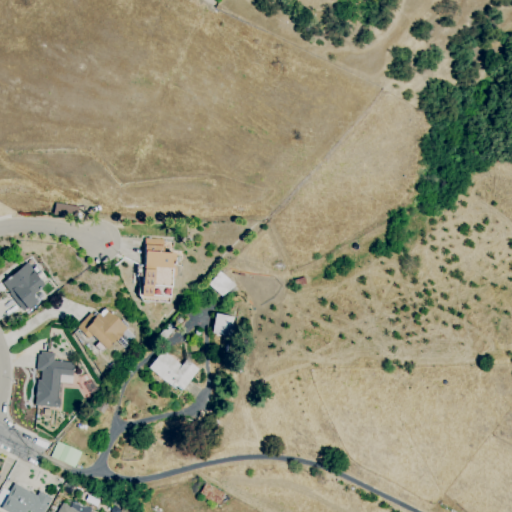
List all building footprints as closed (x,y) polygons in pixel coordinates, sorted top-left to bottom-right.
[(168,302),(171,254),(160,253),(161,240),(142,239),(139,300),(168,302)] [(0,283),(22,312),(35,302),(30,296),(43,286),(25,263),(0,283)] [(125,329),(109,311),(101,318),(94,311),(76,328),(87,339),(90,336),(104,350),(125,329)] [(228,337),(231,317),(213,314),(210,334),(228,337)] [(183,360),(180,365),(158,351),(145,370),(180,393),(196,368),(183,360)] [(72,363),(51,361),(52,354),(36,353),(34,371),(36,371),(33,406),(56,408),(58,375),(71,376),(72,363)] [(48,457),(73,468),(79,452),(55,442),(48,457)] [(197,496),(218,505),(224,493),(203,483),(197,496)] [(26,511),(42,511),(49,499),(37,493),(35,496),(11,484),(0,505),(0,510),(3,511),(24,511),(25,511),(26,511)] [(61,503),(56,511),(91,511),(72,501),(68,507),(61,503)]
